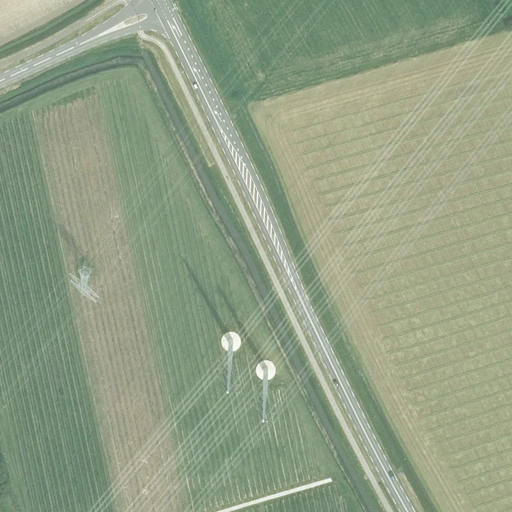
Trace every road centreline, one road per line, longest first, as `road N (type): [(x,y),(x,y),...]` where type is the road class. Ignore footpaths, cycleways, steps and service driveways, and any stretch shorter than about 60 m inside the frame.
road 1 (secondary): [(409,511),(162,7)]
road 2 (secondary): [(0,81),(162,7)]
